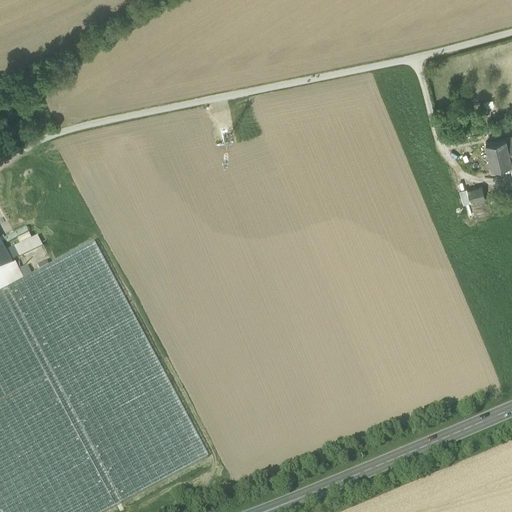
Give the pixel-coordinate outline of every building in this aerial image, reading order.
[(486,143),(492,169),(509,164),(511,164),(505,138),(486,143)] [(467,192),(471,203),(485,199),(482,187),(467,192)] [(460,191),(464,205),(471,203),(467,189),(460,191)] [(488,198),(485,199),(471,203),(475,217),(492,212),(488,198)] [(15,249),(19,258),(41,245),(38,238),(15,249)] [(0,273),(14,266),(13,266),(12,264),(7,254),(0,241),(0,273)] [(0,292),(0,388),(5,398),(0,401),(0,511),(107,511),(209,458),(94,243),(32,276),(23,280),(0,292)] [(41,245),(19,258),(20,259),(43,248),(41,245)] [(19,258),(15,249),(7,254),(12,264),(20,259),(19,258)] [(15,265),(13,266),(14,266),(0,273),(0,292),(23,280),(19,271),(15,265)] [(27,267),(19,271),(23,280),(32,276),(27,267)]
